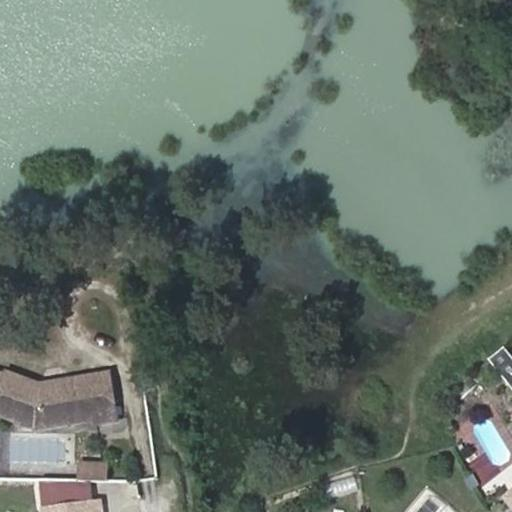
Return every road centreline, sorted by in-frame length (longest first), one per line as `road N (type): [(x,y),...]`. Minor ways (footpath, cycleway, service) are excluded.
road 1 (track): [(0,233),(199,163),(278,107),(319,50),(332,0)]
road 2 (track): [(0,265),(60,265),(109,287),(138,464)]
